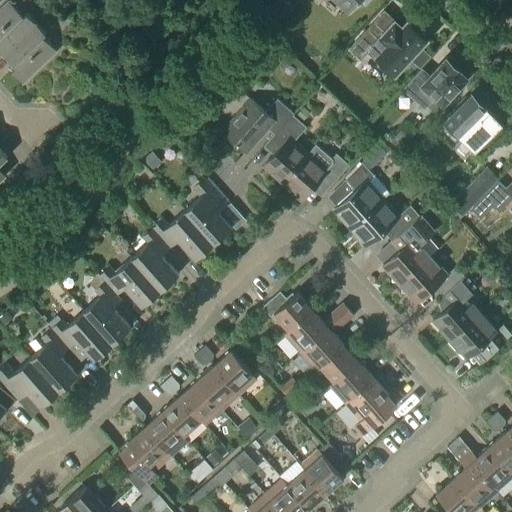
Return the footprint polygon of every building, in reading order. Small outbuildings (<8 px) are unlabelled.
[(286,21),(294,12),(281,0),(277,0),(271,7),(286,21)] [(317,0),(319,2),(320,0),(334,0),(348,12),(359,0),(365,6),(370,0),(317,0)] [(24,17),(9,1),(0,9),(0,51),(4,55),(37,24),(27,14),(24,17)] [(411,24),(408,21),(402,28),(382,9),(357,35),(369,46),(368,48),(376,56),(395,73),(427,38),(424,36),(427,31),(415,20),(411,24)] [(24,85),(58,52),(43,37),(47,34),(37,24),(4,55),(12,64),(8,68),(24,85)] [(411,61),(419,68),(430,56),(422,49),(411,61)] [(467,78),(460,70),(461,69),(460,69),(460,64),(460,63),(453,57),(453,58),(448,57),(447,57),(431,75),(423,67),(403,88),(425,108),(428,105),(435,112),(444,103),(467,78)] [(488,98),(480,90),(477,90),(473,94),(472,93),(444,119),(445,120),(434,130),(452,147),(462,137),(481,156),(507,130),(502,124),(502,123),(484,105),(488,101),(488,98)] [(266,113),(252,100),(224,132),(246,152),(267,128),(275,135),(293,115),(294,114),(278,99),(266,113)] [(310,114),(304,109),(297,116),(303,122),(310,114)] [(294,141),(307,127),(293,115),(275,135),(267,143),(277,152),(264,167),(283,183),(309,154),(294,141)] [(381,139),(391,148),(394,144),(396,145),(400,150),(405,145),(411,139),(402,130),(392,139),(386,134),(381,139)] [(368,169),(391,148),(381,139),(362,157),(363,162),(346,179),(356,190),(333,211),(343,223),(345,221),(351,227),(390,193),(368,169)] [(309,154),(283,183),(301,200),(315,184),(325,192),(349,165),(337,154),(332,159),(317,145),(309,154)] [(405,149),(400,155),(408,162),(413,156),(405,149)] [(161,162),(152,152),(145,159),(154,168),(161,162)] [(463,216),(499,178),(487,166),(450,204),(463,216)] [(213,243),(223,234),(232,227),(218,212),(227,204),(203,177),(193,186),(202,196),(184,211),(213,243)] [(511,184),(508,189),(499,181),(472,208),(481,217),(493,205),(499,211),(511,198),(511,184)] [(399,216),(384,199),(390,194),(390,193),(351,227),(356,234),(354,235),(365,247),(387,227),(396,237),(417,219),(420,216),(411,206),(399,216)] [(213,243),(184,211),(168,225),(163,219),(152,229),(169,248),(178,239),(196,259),(213,243)] [(404,246),(383,265),(400,284),(431,256),(421,245),(431,236),(417,219),(396,237),(404,246)] [(160,290),(178,274),(161,255),(169,248),(152,229),(143,237),(148,243),(131,258),(160,290)] [(431,256),(400,284),(417,302),(426,294),(442,280),(450,290),(462,279),(464,277),(456,267),(447,275),(431,256)] [(160,290),(131,258),(115,273),(109,267),(100,275),(105,281),(116,294),(125,286),(142,306),(160,290)] [(467,274),(464,277),(462,279),(450,290),(444,294),(453,304),(433,321),(450,339),(480,312),(467,298),(479,288),(467,274)] [(112,343),(130,327),(113,308),(122,300),(116,294),(105,281),(95,290),(100,296),(84,311),(112,343)] [(289,300),(281,291),(263,307),(271,317),(275,314),(289,330),(290,331),(314,309),(298,292),(289,300)] [(300,353),(345,313),(339,307),(324,321),(314,309),(290,331),(289,330),(284,334),(300,353)] [(0,315),(0,316),(6,323),(12,318),(6,311),(0,315)] [(112,343),(84,311),(67,326),(62,320),(51,329),(68,348),(77,340),(94,359),(112,343)] [(496,331),(480,312),(450,339),(467,358),(472,353),(481,362),(493,351),(511,334),(503,324),(497,330),(496,331)] [(320,365),(344,344),(334,333),(350,319),(345,313),(300,353),(314,369),(319,364),(320,365)] [(59,390),(77,374),(60,355),(68,348),(51,329),(42,337),(47,343),(30,358),(59,390)] [(364,357),(375,347),(370,341),(361,349),(360,353),(364,357)] [(330,387),(360,361),(344,344),(320,365),(334,381),(329,386),(330,387)] [(209,362),(213,358),(214,354),(206,345),(200,351),(209,362)] [(271,347),(263,354),(268,359),(276,352),(271,347)] [(371,361),(380,353),(375,347),(364,357),(367,361),(371,361)] [(239,395),(257,379),(253,374),(231,350),(213,366),(223,378),(234,391),(239,395)] [(206,365),(209,362),(200,351),(194,356),(202,365),(206,365)] [(59,390),(30,358),(14,373),(6,364),(0,369),(0,378),(19,399),(28,391),(41,406),(59,390)] [(345,404),(375,378),(360,361),(330,387),(345,404)] [(196,382),(222,410),(239,395),(234,391),(223,378),(213,366),(196,382)] [(175,392),(179,388),(179,385),(172,376),(165,381),(175,392)] [(285,395),(298,384),(292,377),(279,388),(285,395)] [(360,439),(371,429),(389,413),(381,404),(390,396),(375,378),(345,404),(359,420),(351,428),(360,439)] [(172,395),(175,392),(165,381),(160,386),(168,395),(172,395)] [(205,425),(222,410),(196,382),(179,397),(200,421),(201,420),(205,425)] [(183,436),(184,435),(200,421),(179,397),(162,412),(183,436)] [(275,411),(284,403),(280,399),(271,407),(275,411)] [(141,422),(145,419),(146,414),(138,406),(132,411),(141,422)] [(502,427),(505,424),(506,420),(498,411),(492,416),(502,427)] [(183,436),(162,412),(145,427),(171,456),(188,441),(184,435),(183,436)] [(498,431),(502,427),(492,416),(486,422),(494,430),(498,431)] [(273,434),(281,427),(276,421),(268,428),(273,434)] [(136,452),(127,460),(143,478),(149,485),(158,477),(154,471),(171,456),(145,427),(127,443),(136,452)] [(264,443),(273,434),(268,428),(259,437),(264,443)] [(511,471),(511,469),(511,438),(506,432),(489,447),(511,471)] [(456,439),(454,441),(458,446),(464,441),(459,436),(456,439)] [(447,447),(452,452),(458,446),(454,441),(447,447)] [(477,457),(471,450),(464,441),(458,446),(498,490),(511,477),(511,472),(511,471),(489,447),(477,457)] [(326,494),(344,478),(335,468),(342,462),(326,444),(302,466),(305,470),(326,494)] [(481,506),(498,491),(497,491),(498,490),(458,446),(452,452),(466,467),(455,477),(481,506)] [(217,451),(208,459),(213,465),(222,457),(217,451)] [(239,464),(248,456),(243,451),(234,459),(239,464)] [(204,459),(199,463),(208,473),(213,469),(204,459)] [(224,482),(241,467),(239,465),(239,464),(234,459),(217,474),(224,482)] [(134,486),(143,478),(127,460),(118,468),(134,486)] [(309,509),(326,494),(305,470),(288,485),(309,509)] [(221,485),(224,482),(217,474),(200,489),(205,495),(217,484),(218,485),(221,485)] [(474,511),(481,506),(455,477),(437,493),(452,511),(451,511),(474,511)] [(143,478),(134,486),(140,493),(149,485),(143,478)] [(287,485),(281,478),(264,493),(281,511),(305,511),(309,509),(288,485),(287,485)] [(57,511),(103,511),(106,510),(85,485),(56,510),(57,511)] [(196,503),(205,495),(200,489),(191,497),(196,503)] [(251,511),(281,511),(264,493),(247,508),(251,511)]
